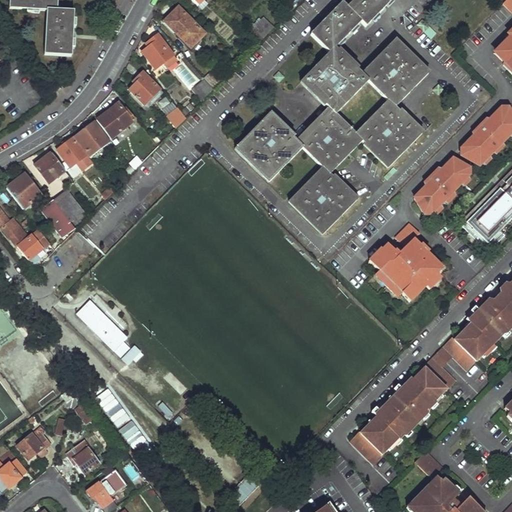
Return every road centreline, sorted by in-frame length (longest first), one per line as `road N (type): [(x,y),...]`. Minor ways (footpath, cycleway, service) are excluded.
road 1 (residential): [(92,238),(329,0)]
road 2 (residential): [(0,160),(84,98),(142,0)]
